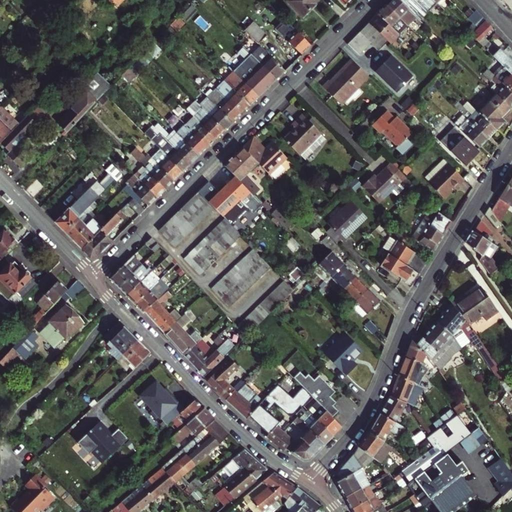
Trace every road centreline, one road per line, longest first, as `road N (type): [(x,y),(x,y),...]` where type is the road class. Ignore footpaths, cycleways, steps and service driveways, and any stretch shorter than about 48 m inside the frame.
road 1 (residential): [(374,0),(93,278)]
road 2 (residential): [(309,483),(363,417),(419,296),(511,147)]
road 3 (residential): [(93,278),(242,435),(309,483)]
road 4 (residential): [(0,180),(93,278)]
